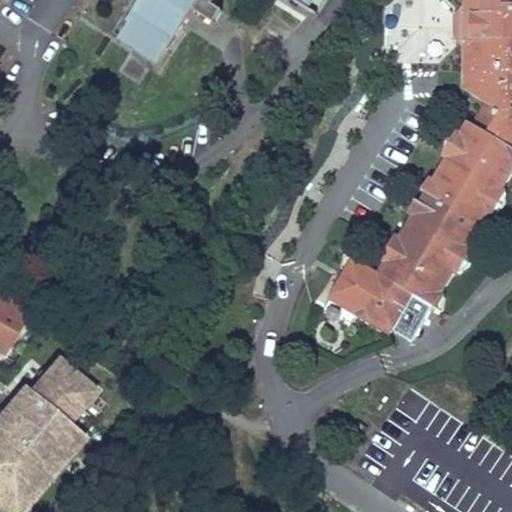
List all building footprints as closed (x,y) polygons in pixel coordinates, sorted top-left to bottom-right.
[(329,0),(141,0),(127,22),(129,24),(118,41),(159,66),(196,9),(216,22),(223,11),(212,4),(214,0),(292,0),(319,17),(329,0)] [(511,0),(467,0),(473,7),(473,26),(464,37),(463,79),(502,103),(489,124),(471,112),(382,264),(357,248),(334,284),(393,321),(415,285),(435,297),(511,166),(511,0)] [(456,31),(464,37),(473,26),(473,7),(467,0),(460,0),(455,7),(456,31)] [(0,297),(0,352),(4,354),(28,314),(0,297)] [(16,399),(0,418),(0,507),(5,511),(20,511),(61,466),(56,462),(62,454),(68,458),(84,439),(68,424),(94,394),(59,363),(32,393),(30,391),(20,403),(16,399)] [(26,388),(16,399),(20,403),(30,391),(26,388)] [(421,424),(433,403),(409,389),(397,410),(421,424)] [(366,427),(359,423),(353,432),(360,436),(366,427)] [(56,462),(61,466),(68,458),(62,454),(56,462)]
